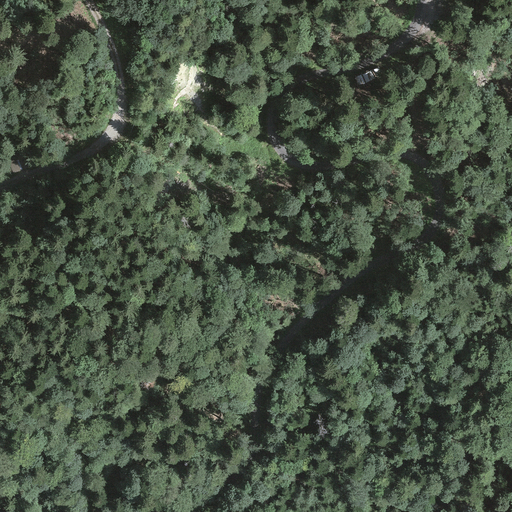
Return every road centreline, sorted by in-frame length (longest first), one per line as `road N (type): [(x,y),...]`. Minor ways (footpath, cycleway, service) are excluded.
road 1 (unclassified): [(184,511),(249,462),(263,371),(297,327),(439,217),(439,189),(417,159),(395,153),(309,165),(281,150),(274,122),(293,83),(396,48),(414,28),(420,0)]
road 2 (track): [(91,0),(115,55),(118,113),(93,149),(0,188)]
